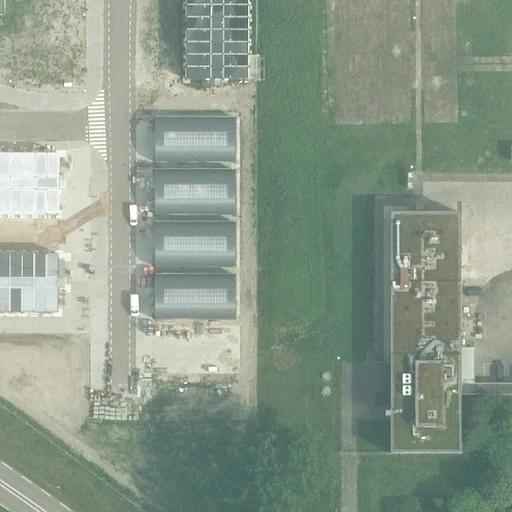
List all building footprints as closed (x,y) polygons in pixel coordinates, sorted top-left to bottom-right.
[(248,0),(187,0),(187,81),(249,81),(248,0)] [(336,0),(337,32),(460,31),(460,0),(336,0)] [(337,70),(337,133),(461,133),(461,70),(337,70)] [(237,119),(156,119),(156,164),(237,164),(237,119)] [(236,171),(156,171),(156,216),(237,216),(236,171)] [(461,215),(391,215),(391,455),(461,455),(461,396),(474,396),(474,385),(474,350),(461,349),(461,215)] [(236,224),(155,224),(155,269),(236,269),(236,224)] [(236,276),(155,276),(155,321),(236,321),(236,276)] [(511,396),(511,384),(474,385),(474,396),(511,396)]
